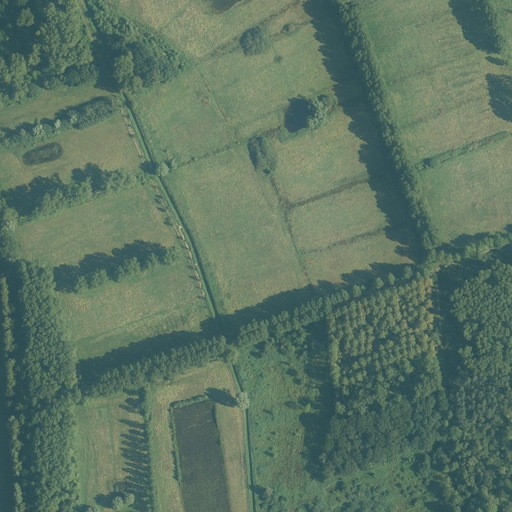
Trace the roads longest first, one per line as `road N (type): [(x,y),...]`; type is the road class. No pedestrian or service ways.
road 1 (track): [(24,410),(437,269)]
road 2 (track): [(437,269),(343,0)]
road 3 (track): [(437,269),(450,511)]
road 4 (tertiary): [(32,511),(13,273)]
